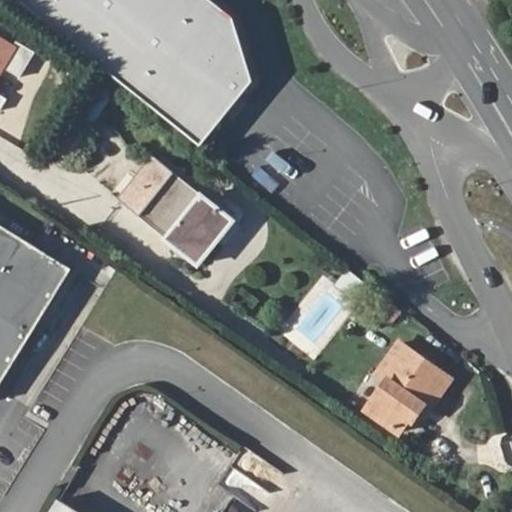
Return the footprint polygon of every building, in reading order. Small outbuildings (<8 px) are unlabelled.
[(31,0),(205,143),(258,79),(240,15),(221,0),(31,0)] [(0,93),(0,66),(1,65),(14,45),(0,36),(0,105),(6,97),(0,93)] [(1,65),(19,75),(35,53),(16,41),(14,45),(1,65)] [(52,155),(69,165),(95,127),(78,116),(52,155)] [(220,244),(236,224),(156,157),(122,199),(198,261),(215,240),(220,244)] [(0,221),(0,387),(75,268),(0,221)] [(338,282),(358,298),(369,284),(349,268),(338,282)] [(426,405),(429,408),(451,379),(401,340),(379,370),(388,378),(366,407),(399,432),(410,416),(421,401),(426,405)] [(410,416),(415,419),(426,405),(421,401),(410,416)] [(50,511),(84,511),(59,497),(50,511)]
